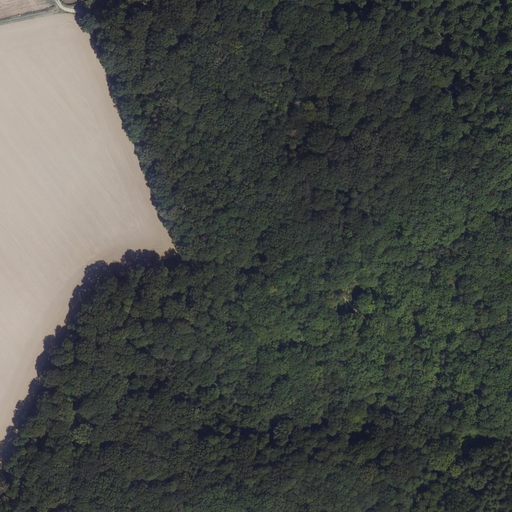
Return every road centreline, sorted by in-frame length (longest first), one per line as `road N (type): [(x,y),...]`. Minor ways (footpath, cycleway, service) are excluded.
road 1 (track): [(57,0),(178,50),(270,273),(246,288),(131,318),(102,339),(21,511)]
road 2 (track): [(511,170),(426,179),(378,226),(338,250),(270,273)]
